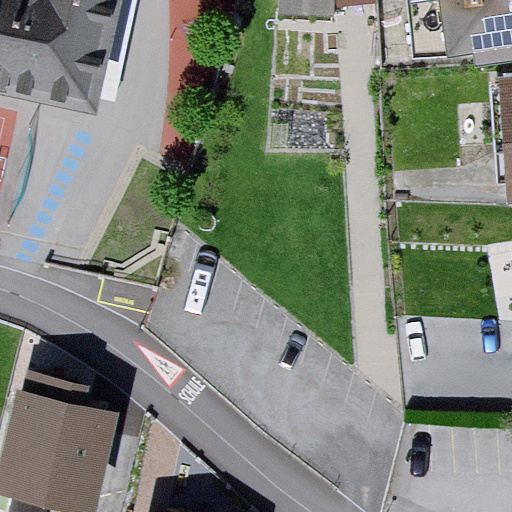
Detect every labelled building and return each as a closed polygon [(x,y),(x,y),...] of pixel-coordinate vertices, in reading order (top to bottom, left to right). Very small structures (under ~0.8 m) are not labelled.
[(0,0),(0,77),(98,96),(117,0),(0,0)] [(135,0),(117,0),(98,96),(114,98),(135,0)] [(334,0),(279,0),(279,11),(334,14),(334,0)] [(511,0),(405,0),(411,47),(511,40),(511,0)] [(511,64),(499,65),(506,166),(508,191),(511,190),(511,64)] [(24,383),(17,381),(0,445),(0,488),(96,510),(118,405),(84,397),(88,378),(28,365),(24,383)] [(46,511),(48,505),(10,497),(5,511),(46,511)]
